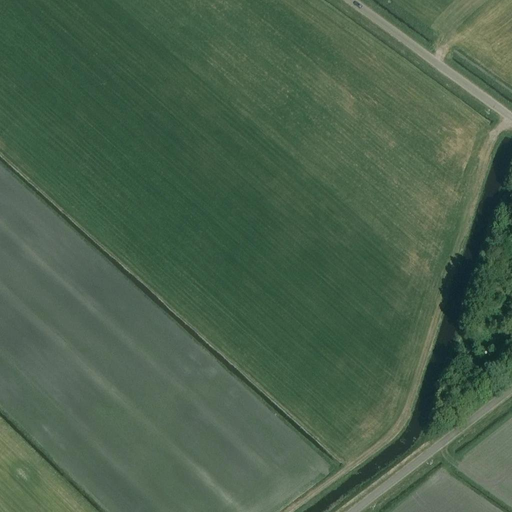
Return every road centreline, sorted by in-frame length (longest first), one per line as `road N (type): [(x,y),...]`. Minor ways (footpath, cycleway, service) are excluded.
road 1 (unclassified): [(511,117),(348,0)]
road 2 (unclassified): [(353,511),(511,388)]
